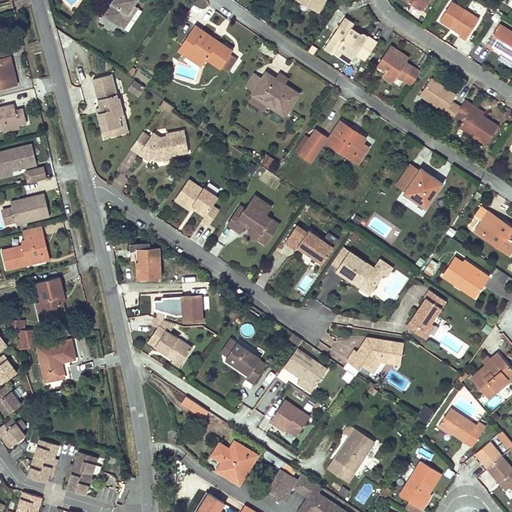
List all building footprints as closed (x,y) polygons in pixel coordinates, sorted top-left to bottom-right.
[(114,0),(103,16),(120,28),(134,6),(138,0),(114,0)] [(297,0),(299,2),(304,0),(311,3),(312,9),(318,12),(325,0),(297,0)] [(304,0),(299,2),(312,9),(311,3),(304,0)] [(404,0),(419,9),(421,10),(426,3),(428,4),(430,0),(404,0)] [(480,19),(452,2),(440,20),(461,34),(460,36),(466,40),(480,19)] [(124,30),(139,9),(134,6),(120,28),(124,30)] [(344,16),(324,47),(333,53),(334,52),(352,22),(344,16)] [(356,54),(365,60),(376,42),(363,33),(361,34),(351,27),(354,22),(352,22),(334,52),(342,50),(354,57),(356,54)] [(511,31),(500,24),(486,45),(493,50),(495,46),(504,52),(511,57),(511,31)] [(233,50),(196,25),(181,46),(205,62),(207,59),(220,68),(221,68),(228,72),(237,58),(231,54),(233,50)] [(312,45),(308,51),(313,54),(317,48),(312,45)] [(398,76),(411,85),(420,72),(406,62),(401,59),(404,54),(391,46),(378,65),(386,70),(383,75),(394,82),(398,76)] [(0,89),(18,85),(13,68),(7,69),(5,58),(9,57),(8,48),(0,50),(0,89)] [(333,53),(349,64),(354,57),(342,50),(334,52),(333,53)] [(511,57),(504,52),(501,55),(511,62),(511,57)] [(5,58),(7,69),(13,68),(11,57),(9,57),(5,58)] [(299,94),(266,72),(252,94),(268,105),(270,102),(287,113),(299,94)] [(99,114),(105,138),(125,133),(120,116),(124,115),(120,98),(118,98),(112,74),(92,80),(100,108),(102,113),(99,114)] [(456,95),(431,78),(420,95),(445,112),(444,113),(452,119),(455,115),(460,107),(452,101),(456,95)] [(128,88),(139,96),(145,87),(134,79),(128,88)] [(459,126),(486,145),(499,126),(482,115),(471,108),(474,105),(465,99),(460,107),(455,115),(464,120),(459,126)] [(164,100),(161,106),(170,112),(174,106),(164,100)] [(14,102),(0,105),(0,128),(2,128),(18,124),(27,122),(24,108),(15,110),(14,102)] [(484,112),(474,105),(471,108),(482,115),(484,112)] [(341,122),(327,142),(358,163),(368,147),(362,143),(366,138),(341,122)] [(18,124),(2,128),(3,132),(19,128),(18,124)] [(150,135),(143,130),(132,148),(140,153),(142,150),(152,157),(157,159),(172,157),(172,154),(189,151),(186,129),(168,131),(168,133),(160,135),(153,130),(150,135)] [(316,130),(300,154),(310,161),(320,147),(327,137),(316,130)] [(32,143),(0,150),(0,172),(12,169),(37,164),(32,143)] [(142,150),(140,153),(150,159),(152,157),(142,150)] [(266,153),(261,162),(269,166),(274,158),(266,153)] [(492,155),(484,167),(488,170),(497,158),(492,155)] [(29,170),(32,181),(46,177),(44,166),(29,170)] [(421,168),(404,193),(426,208),(443,183),(421,168)] [(12,169),(0,172),(0,178),(14,174),(12,169)] [(189,177),(175,198),(190,207),(191,205),(193,202),(197,205),(195,208),(204,213),(202,218),(209,223),(220,208),(213,203),(219,195),(204,185),(203,187),(189,177)] [(12,204),(17,223),(50,215),(45,192),(36,194),(37,198),(12,204)] [(11,199),(12,204),(37,198),(36,194),(11,199)] [(240,205),(228,223),(240,232),(245,226),(246,223),(252,227),(250,229),(249,232),(258,238),(261,233),(270,238),(276,228),(268,222),(271,217),(267,214),(272,206),(256,195),(246,209),(240,205)] [(511,227),(489,211),(476,231),(509,254),(511,249),(511,227)] [(268,222),(276,228),(280,223),(271,217),(268,222)] [(298,224),(286,242),(297,249),(299,246),(323,262),(338,238),(328,232),(325,236),(306,224),(304,227),(298,224)] [(22,245),(2,249),(6,269),(27,265),(25,257),(30,256),(31,263),(44,260),(39,237),(45,235),(43,225),(23,230),(25,239),(21,240),(22,245)] [(261,233),(258,238),(266,244),(270,238),(261,233)] [(39,237),(44,260),(51,259),(45,235),(39,237)] [(159,248),(150,248),(150,243),(131,244),(131,251),(137,251),(138,258),(160,257),(159,248)] [(350,250),(337,270),(354,281),(356,278),(374,290),(385,273),(350,250)] [(138,258),(138,260),(139,277),(161,276),(160,257),(138,258)] [(443,276),(470,294),(472,292),(476,295),(489,276),(477,268),(474,272),(463,264),(464,263),(455,257),(443,276)] [(432,260),(424,272),(430,275),(435,268),(433,267),(436,262),(432,260)] [(474,272),(477,268),(465,260),(464,263),(463,264),(474,272)] [(37,303),(42,320),(65,314),(63,305),(61,296),(64,295),(60,277),(37,283),(41,302),(37,303)] [(360,290),(369,297),(374,290),(356,278),(354,281),(353,282),(361,288),(360,290)] [(426,296),(407,325),(416,330),(419,325),(427,330),(437,315),(446,300),(429,289),(425,295),(426,296)] [(201,295),(162,297),(163,308),(184,307),(185,321),(203,320),(201,295)] [(419,325),(416,330),(428,338),(441,318),(437,315),(427,330),(419,325)] [(170,333),(176,323),(156,317),(152,323),(159,327),(150,342),(165,351),(166,351),(169,353),(167,355),(174,360),(176,357),(183,361),(192,346),(170,333)] [(25,321),(8,320),(11,329),(17,329),(25,329),(25,321)] [(17,329),(21,347),(39,344),(36,329),(25,329),(17,329)] [(289,337),(299,344),(303,339),(293,332),(289,337)] [(354,349),(347,360),(360,368),(362,364),(371,369),(378,359),(381,360),(400,362),(403,342),(367,336),(357,351),(354,349)] [(38,347),(46,381),(65,377),(62,361),(76,359),(71,339),(38,347)] [(236,343),(225,359),(248,374),(246,378),(253,383),(266,365),(259,360),(260,359),(236,343)] [(0,348),(0,376),(14,366),(0,348)] [(297,348),(284,366),(290,370),(292,368),(301,375),(316,385),(327,369),(297,348)] [(472,378),(488,399),(511,378),(511,368),(499,353),(491,359),(489,356),(482,361),(486,366),(472,378)] [(176,357),(174,360),(173,362),(180,366),(183,361),(176,357)] [(374,371),(381,360),(378,359),(371,369),(374,371)] [(292,368),(290,370),(300,377),(301,375),(292,368)] [(343,376),(350,381),(355,374),(348,370),(343,376)] [(465,371),(459,379),(461,382),(469,375),(465,371)] [(461,382),(459,379),(455,384),(459,389),(464,385),(461,382)] [(0,407),(6,415),(21,403),(17,398),(12,392),(6,384),(0,388),(0,387),(0,407)] [(23,393),(18,386),(12,392),(17,398),(23,393)] [(210,411),(187,395),(182,403),(205,418),(210,411)] [(287,399),(272,420),(286,429),(287,427),(298,434),(311,415),(287,399)] [(425,424),(435,411),(425,404),(416,417),(425,424)] [(473,448),(479,438),(485,429),(477,424),(475,428),(449,410),(439,425),(465,442),(473,448)] [(11,417),(0,425),(0,437),(2,436),(10,446),(25,434),(21,430),(15,421),(11,417)] [(26,426),(20,418),(15,421),(21,430),(26,426)] [(342,432),(348,436),(355,428),(349,424),(342,432)] [(347,440),(336,458),(355,471),(375,442),(356,428),(351,435),(355,438),(351,443),(347,440)] [(511,440),(503,430),(493,437),(505,452),(511,445),(511,440)] [(41,439),(29,477),(47,483),(49,475),(53,476),(59,458),(55,457),(59,445),(41,439)] [(250,449),(236,440),(234,443),(248,452),(250,449)] [(217,470),(240,484),(258,455),(250,449),(248,452),(234,443),(231,448),(224,444),(212,463),(219,467),(217,470)] [(511,469),(496,449),(481,462),(498,483),(503,479),(510,487),(511,490),(511,469)] [(70,482),(68,489),(87,495),(99,457),(80,451),(76,463),(72,462),(66,480),(70,482)] [(288,464),(269,452),(264,459),(283,470),(288,464)] [(113,456),(111,463),(117,464),(119,458),(113,456)] [(440,473),(421,461),(399,495),(409,501),(421,508),(430,494),(428,493),(440,473)] [(288,464),(283,470),(294,479),(299,472),(288,464)] [(294,489),(298,481),(294,479),(283,470),(269,491),(285,503),(294,489)] [(345,511),(319,494),(323,488),(303,474),(298,481),(294,489),(309,499),(307,501),(309,502),(307,505),(305,504),(299,511),(345,511)] [(503,479),(498,483),(505,491),(510,487),(503,479)] [(218,511),(224,503),(209,493),(199,510),(195,509),(193,511),(218,511)] [(23,494),(17,511),(37,511),(42,500),(23,494)] [(405,507),(412,511),(419,511),(421,508),(409,501),(405,507)]
